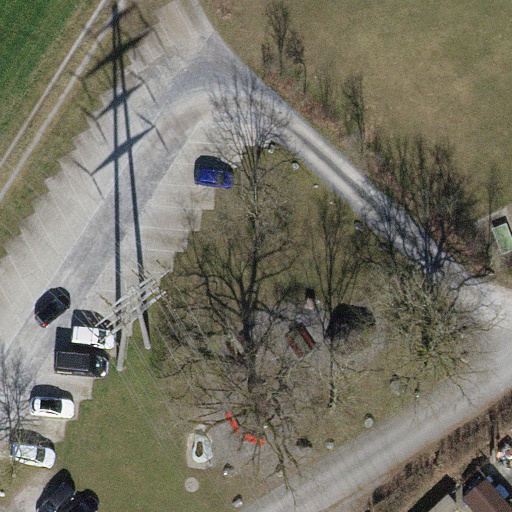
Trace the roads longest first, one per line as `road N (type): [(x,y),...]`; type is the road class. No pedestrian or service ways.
road 1 (track): [(511,343),(295,142),(244,121),(214,124),(167,155),(0,400)]
road 2 (track): [(113,0),(0,178)]
